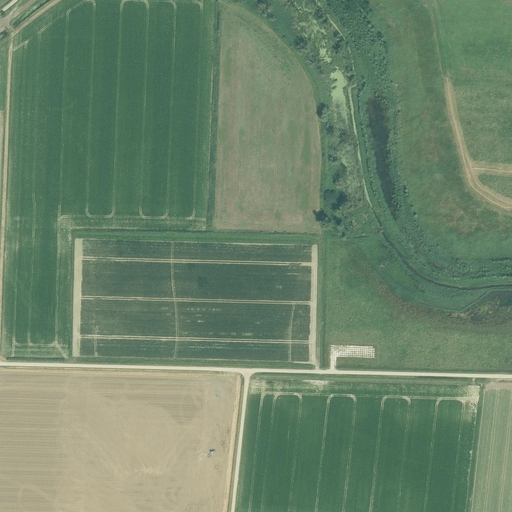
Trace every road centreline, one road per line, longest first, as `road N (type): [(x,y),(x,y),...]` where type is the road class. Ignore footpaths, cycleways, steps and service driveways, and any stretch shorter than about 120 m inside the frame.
road 1 (track): [(247,370),(511,376)]
road 2 (track): [(0,362),(247,370)]
road 3 (track): [(0,248),(6,20)]
road 4 (track): [(247,370),(232,511)]
road 5 (track): [(317,371),(320,237)]
